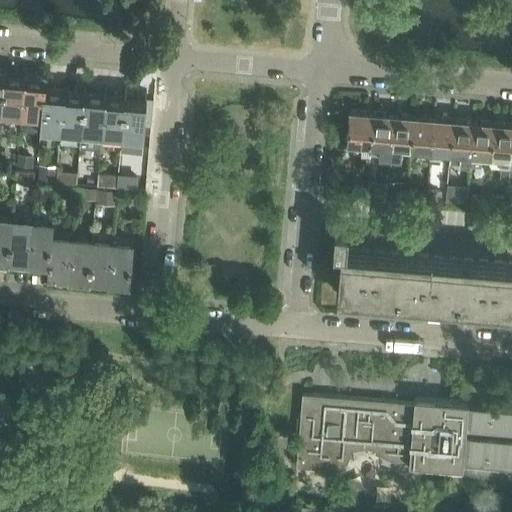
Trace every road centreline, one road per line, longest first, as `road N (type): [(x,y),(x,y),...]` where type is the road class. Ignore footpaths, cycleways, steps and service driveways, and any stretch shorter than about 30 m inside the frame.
road 1 (residential): [(295,327),(318,71)]
road 2 (residential): [(149,315),(178,60)]
road 3 (residential): [(511,348),(295,327)]
road 4 (residential): [(511,84),(318,71)]
road 5 (residential): [(178,60),(0,44)]
road 6 (residential): [(149,315),(0,301)]
road 7 (residential): [(295,327),(149,315)]
road 8 (residential): [(318,71),(178,60)]
